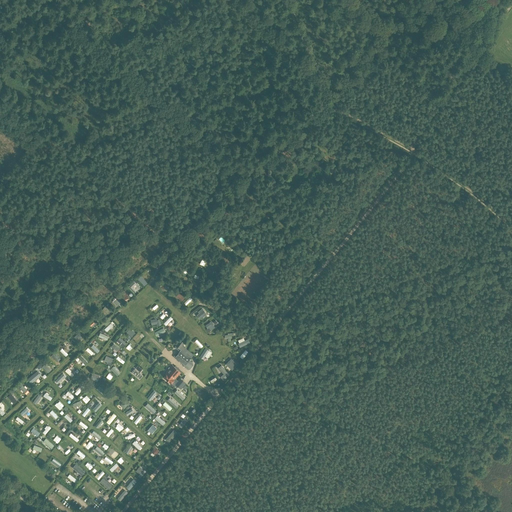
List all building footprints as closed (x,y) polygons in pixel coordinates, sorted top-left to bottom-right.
[(139,278),(138,278),(144,285),(147,283),(141,276),(139,278)] [(134,281),(128,287),(134,293),(136,290),(133,287),(136,283),(134,281)] [(167,284),(163,281),(161,283),(165,287),(164,288),(167,291),(171,286),(168,283),(167,284)] [(185,297),(180,292),(176,296),(181,301),(185,297)] [(117,297),(112,301),(116,306),(121,302),(117,297)] [(198,312),(199,313),(196,315),(200,319),(206,314),(202,309),(198,312)] [(171,315),(163,323),(166,326),(173,318),(171,315)] [(91,326),(92,327),(97,322),(94,318),(90,321),(91,322),(89,324),(91,326)] [(209,327),(206,329),(208,332),(215,327),(211,321),(206,324),(209,327)] [(111,323),(105,328),(108,332),(114,326),(111,323)] [(163,327),(154,332),(156,336),(165,331),(163,327)] [(135,333),(130,328),(126,332),(132,337),(135,333)] [(78,339),(79,341),(82,338),(81,336),(82,335),(79,332),(74,337),(77,340),(78,339)] [(231,336),(234,336),(233,333),(229,333),(229,335),(225,335),(225,339),(228,339),(228,341),(231,341),(230,338),(232,338),(231,336)] [(126,343),(120,337),(116,341),(120,344),(120,345),(123,347),(126,343)] [(192,362),(189,360),(193,354),(182,346),(184,342),(180,339),(174,347),(178,350),(174,356),(174,357),(184,365),(184,366),(187,369),(190,369),(193,364),(192,362)] [(93,344),(91,347),(98,353),(100,351),(93,344)] [(128,344),(125,348),(131,354),(134,350),(128,344)] [(89,347),(86,350),(92,355),(94,352),(89,347)] [(59,350),(66,356),(68,354),(62,348),(59,350)] [(245,350),(240,356),(242,358),(248,352),(245,350)] [(55,352),(50,356),(53,359),(54,358),(57,362),(60,359),(55,352)] [(82,355),(78,357),(85,366),(88,363),(82,355)] [(114,359),(106,356),(104,361),(107,362),(107,363),(111,364),(114,359)] [(237,364),(231,358),(226,364),(232,370),(237,364)] [(43,365),(48,372),(51,370),(46,363),(43,365)] [(177,381),(174,379),(181,372),(172,365),(166,372),(167,373),(164,377),(171,383),(172,382),(180,389),(185,383),(179,378),(177,381)] [(221,365),(218,368),(223,374),(220,377),(223,380),(230,374),(221,365)] [(114,366),(111,369),(118,376),(121,373),(114,366)] [(68,368),(65,371),(71,377),(74,374),(68,368)] [(132,372),(140,379),(142,376),(134,369),(132,372)] [(28,379),(31,383),(41,375),(37,370),(28,379)] [(55,380),(58,383),(63,376),(60,374),(55,380)] [(20,383),(17,386),(24,392),(25,393),(28,391),(26,389),(20,383)] [(100,386),(97,389),(106,395),(108,392),(100,386)] [(8,396),(13,403),(17,400),(12,394),(10,392),(8,393),(10,395),(8,396)] [(203,392),(196,399),(200,403),(207,395),(203,392)] [(91,393),(85,400),(88,403),(94,396),(91,393)] [(124,400),(120,405),(124,409),(129,403),(124,400)] [(61,401),(58,404),(64,409),(66,407),(61,401)] [(101,402),(95,409),(97,411),(103,404),(101,402)] [(87,406),(82,414),(85,416),(90,408),(87,406)] [(26,407),(20,413),(23,416),(29,410),(26,407)] [(113,414),(107,422),(111,424),(116,416),(113,414)] [(140,414),(133,422),(136,424),(142,417),(140,414)] [(81,421),(79,424),(86,429),(88,427),(81,421)] [(48,425),(43,432),(46,434),(51,427),(48,425)] [(153,425),(148,430),(152,434),(157,428),(153,425)] [(34,428),(31,431),(38,437),(41,433),(34,428)] [(95,432),(92,434),(99,440),(102,437),(95,432)] [(71,433),(69,436),(78,442),(80,439),(71,433)] [(50,449),(54,445),(47,439),(45,442),(48,445),(47,447),(50,449)] [(159,451),(154,447),(150,451),(155,456),(159,451)] [(76,453),(83,458),(86,455),(78,450),(76,453)] [(116,463),(110,469),(112,471),(119,465),(116,463)] [(139,476),(140,477),(146,470),(145,469),(143,470),(139,467),(136,471),(140,474),(139,476)] [(100,482),(107,488),(110,485),(103,479),(100,482)] [(125,497),(127,494),(126,493),(127,492),(123,489),(118,494),(122,498),(124,496),(125,497)]
